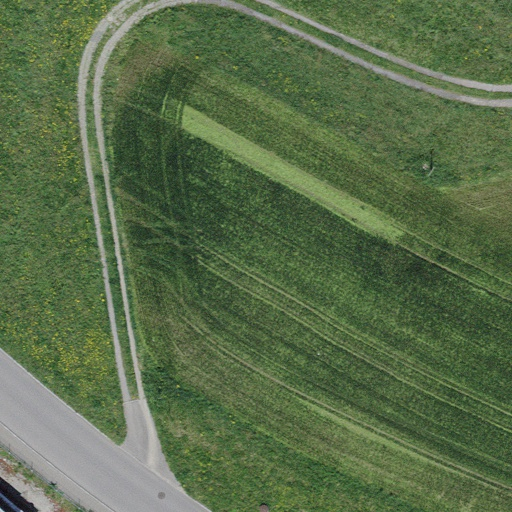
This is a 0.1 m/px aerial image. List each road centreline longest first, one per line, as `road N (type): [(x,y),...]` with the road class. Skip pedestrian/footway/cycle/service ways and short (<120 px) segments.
road 1 (track): [(150,0),(115,25),(100,52),(91,115),(154,506)]
road 2 (track): [(511,96),(425,79),(243,0)]
road 3 (residential): [(162,511),(0,382)]
